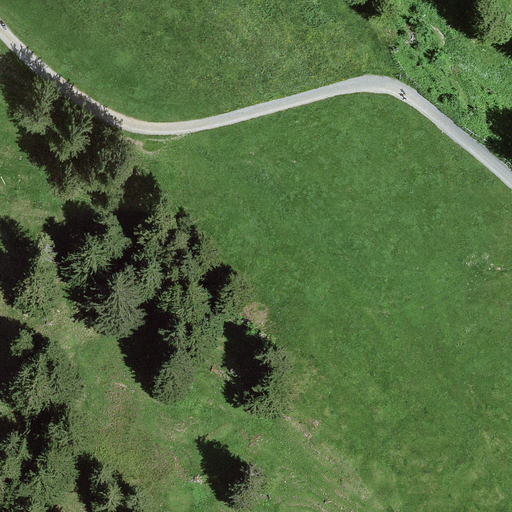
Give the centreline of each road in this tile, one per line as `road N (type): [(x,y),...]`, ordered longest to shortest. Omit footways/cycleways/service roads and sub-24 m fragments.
road 1 (track): [(136,133),(307,235),(511,492)]
road 2 (track): [(136,133),(377,93),(412,109),(511,192)]
road 3 (track): [(0,28),(47,76),(136,133)]
